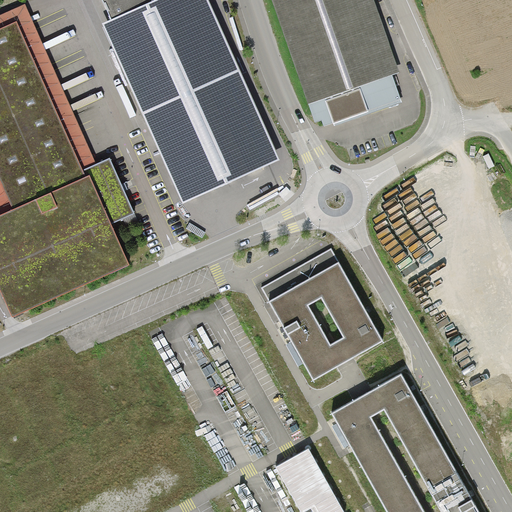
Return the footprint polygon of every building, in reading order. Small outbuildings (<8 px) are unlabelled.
[(100,0),(109,22),(101,27),(179,203),(279,159),(207,0),(154,0),(153,0),(100,0)] [(396,71),(371,0),(275,0),(310,101),(396,71)] [(83,176),(14,22),(0,27),(0,195),(6,210),(83,176)] [(6,210),(0,212),(0,290),(12,315),(127,265),(113,230),(137,220),(108,162),(83,176),(6,210)] [(382,341),(330,250),(261,289),(313,380),(382,341)] [(477,511),(399,375),(331,413),(387,511),(477,511)]
